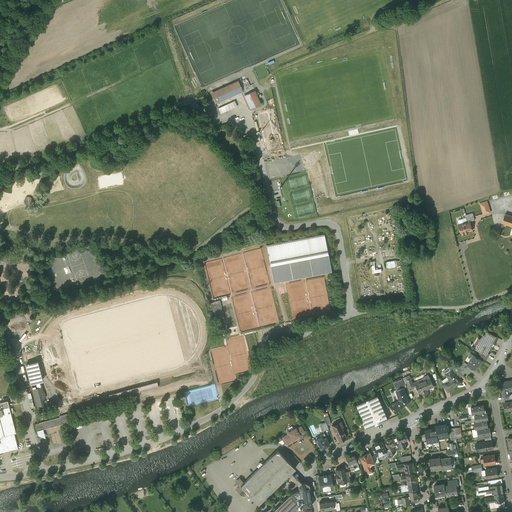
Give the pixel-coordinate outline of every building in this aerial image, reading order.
[(242,91),(244,95),(253,91),(247,79),(239,83),(242,91)] [(238,80),(211,92),(213,98),(215,103),(240,92),(242,91),(239,83),(238,80)] [(253,91),(244,95),(250,108),(261,103),(257,95),(259,94),(258,91),(256,92),(255,90),(253,91)] [(32,203),(32,200),(30,198),(27,197),(25,198),(24,200),(24,203),(26,205),(27,205),(29,205),(31,205),(32,203)] [(487,202),(480,204),(484,214),(490,212),(487,202)] [(473,213),(465,215),(467,222),(470,221),(475,220),(473,213)] [(511,216),(505,214),(502,223),(511,225),(511,216)] [(467,222),(459,224),(462,234),(469,232),(468,231),(472,230),(470,221),(467,222)] [(324,234),(266,245),(273,283),(332,272),(324,234)] [(401,259),(387,261),(388,267),(402,265),(401,259)] [(382,272),(382,268),(376,269),(375,261),(372,261),(373,272),(382,272)] [(218,301),(209,303),(212,313),(215,312),(219,326),(224,324),(223,318),(222,318),(218,301)] [(495,337),(487,333),(485,336),(483,335),(481,339),(478,345),(476,349),(481,352),(486,354),(487,353),(495,337)] [(487,353),(486,354),(481,352),(479,355),(486,360),(490,354),(487,353)] [(474,356),(472,360),(471,359),(467,364),(467,365),(470,367),(475,370),(475,369),(477,366),(479,367),(482,361),(473,354),(472,355),(474,356)] [(37,361),(26,364),(33,389),(41,386),(42,386),(40,381),(42,380),(37,361)] [(464,362),(461,366),(467,371),(470,367),(467,365),(467,364),(464,362)] [(459,369),(463,375),(467,371),(461,366),(460,365),(457,366),(459,369)] [(456,370),(453,373),(455,375),(456,375),(458,378),(463,375),(459,369),(456,370)] [(450,379),(455,386),(460,382),(461,382),(458,378),(456,375),(455,375),(453,373),(451,370),(446,374),(450,379)] [(430,377),(424,379),(424,381),(416,384),(418,389),(420,392),(420,391),(422,397),(426,396),(425,390),(427,389),(434,386),(430,377)] [(404,381),(402,378),(393,382),(396,390),(402,388),(399,383),(404,381)] [(455,386),(450,379),(444,383),(443,384),(444,386),(448,391),(455,386)] [(511,380),(500,383),(502,392),(503,396),(509,395),(508,391),(511,389),(511,380)] [(158,386),(157,382),(108,394),(110,399),(110,401),(158,388),(158,386)] [(41,386),(33,389),(37,406),(43,404),(41,399),(43,399),(45,397),(44,393),(42,392),(41,386)] [(396,390),(393,391),(397,390),(399,396),(400,400),(396,403),(395,404),(397,406),(393,409),(390,406),(396,413),(396,412),(395,412),(405,404),(405,405),(410,401),(408,399),(404,388),(404,387),(402,388),(396,390)] [(388,419),(377,395),(357,404),(365,422),(364,422),(367,429),(388,419)] [(0,402),(0,409),(9,407),(8,401),(0,402)] [(484,404),(475,406),(471,407),(472,414),(483,412),(485,412),(484,404)] [(0,452),(18,448),(14,433),(16,433),(12,418),(9,407),(0,409),(0,452)] [(483,412),(474,414),(476,421),(487,419),(488,419),(487,412),(485,412),(483,412)] [(40,422),(42,429),(44,429),(71,421),(69,413),(60,416),(60,417),(60,419),(43,423),(43,421),(40,422)] [(476,421),(474,422),(475,429),(477,429),(488,427),(487,419),(476,421)] [(326,422),(320,423),(323,431),(328,429),(327,425),(326,422)] [(364,422),(358,424),(361,431),(367,429),(364,422)] [(341,423),(332,427),(338,441),(346,438),(342,428),(343,428),(341,423)] [(436,429),(425,430),(427,442),(428,442),(428,445),(434,444),(434,441),(438,440),(438,437),(449,436),(447,424),(435,426),(436,429)] [(297,429),(296,426),(287,432),(288,434),(283,437),(283,438),(286,443),(292,440),(292,441),(301,435),(300,434),(304,432),(301,427),(297,429)] [(488,427),(477,429),(478,436),(480,436),(480,437),(489,435),(491,434),(490,427),(488,427)] [(44,429),(42,429),(38,431),(39,435),(46,438),(44,429)] [(405,432),(396,435),(397,437),(400,443),(402,449),(407,447),(404,441),(408,439),(405,432)] [(326,436),(322,438),(322,436),(316,438),(321,449),(329,445),(326,436)] [(393,437),(385,440),(389,450),(391,454),(391,453),(395,452),(393,446),(397,444),(394,438),(393,437)] [(485,442),(476,443),(476,444),(475,446),(476,449),(477,450),(477,451),(481,450),(481,451),(486,450),(493,448),(492,440),(491,441),(485,442)] [(382,442),(372,446),(376,455),(374,456),(376,461),(377,462),(385,459),(382,453),(386,451),(382,442)] [(239,485),(235,489),(242,496),(246,492),(258,504),(288,475),(291,473),(295,468),(277,450),(270,457),(269,458),(244,483),(239,477),(235,481),(239,485)] [(370,452),(361,457),(365,466),(368,472),(372,470),(370,464),(374,462),(372,457),(370,452)] [(354,454),(346,458),(349,465),(350,468),(354,466),(355,468),(356,468),(355,467),(359,466),(358,464),(357,461),(356,457),(354,454)] [(494,454),(484,456),(484,458),(480,459),(481,464),(485,463),(485,465),(496,463),(494,454)] [(450,457),(440,459),(442,467),(442,469),(452,467),(450,457)] [(440,458),(429,459),(431,470),(435,469),(435,468),(442,467),(440,459),(440,458)] [(413,462),(397,465),(398,469),(405,468),(405,470),(406,470),(406,473),(414,471),(413,462)] [(344,468),(336,470),(338,481),(339,481),(338,480),(346,478),(346,479),(347,479),(345,472),(344,468)] [(497,468),(485,470),(487,478),(498,476),(497,468)] [(291,478),(299,486),(302,483),(294,475),(293,474),(291,473),(288,475),(290,477),(291,478)] [(415,474),(407,475),(401,476),(402,481),(407,480),(408,484),(416,483),(415,474)] [(319,476),(319,481),(320,490),(323,489),(323,492),(331,490),(330,488),(333,488),(331,479),(331,475),(330,475),(319,476)] [(453,480),(448,481),(449,485),(445,486),(446,494),(446,496),(458,494),(456,485),(457,484),(457,485),(458,485),(457,481),(457,480),(453,480)] [(293,493),(290,495),(289,495),(300,506),(301,505),(301,507),(312,506),(309,485),(306,483),(302,483),(299,486),(299,490),(296,491),(293,493)] [(405,485),(404,485),(404,487),(404,490),(409,490),(409,492),(417,490),(416,483),(408,484),(405,485)] [(445,484),(434,486),(436,495),(440,494),(440,495),(446,494),(445,486),(445,484)] [(488,486),(479,488),(480,494),(494,491),(494,494),(503,493),(501,484),(488,486)] [(417,490),(409,492),(410,499),(413,498),(414,502),(419,501),(417,490)] [(503,493),(494,494),(495,497),(485,499),(486,504),(489,503),(495,502),(496,503),(504,501),(503,493)] [(293,511),(299,506),(300,506),(289,495),(271,511),(293,511)] [(333,501),(327,502),(319,503),(320,510),(334,509),(334,508),(336,508),(336,503),(336,502),(333,502),(333,501)]
